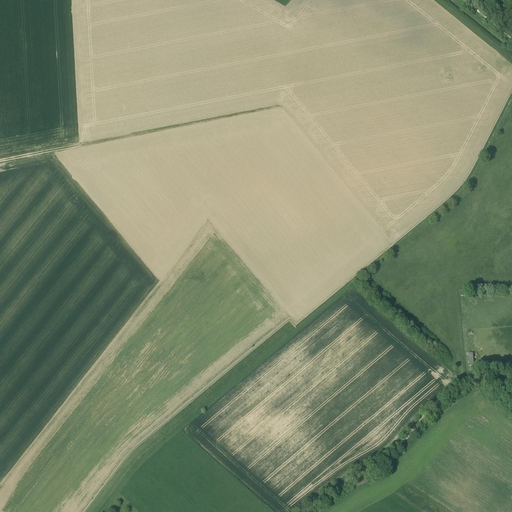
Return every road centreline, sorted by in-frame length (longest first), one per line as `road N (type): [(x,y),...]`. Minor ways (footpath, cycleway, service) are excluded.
road 1 (track): [(277,106),(0,160)]
road 2 (unclassified): [(307,511),(385,460),(462,383),(511,374)]
